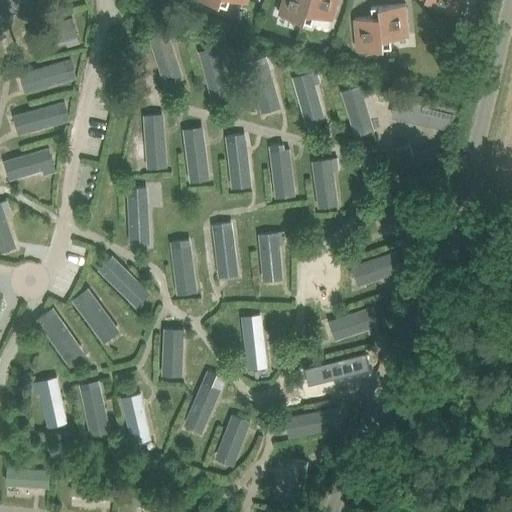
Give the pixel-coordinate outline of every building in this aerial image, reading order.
[(0,0),(0,11),(11,17),(20,0),(0,0)] [(283,0),(280,13),(304,20),(310,0),(283,0)] [(315,13),(332,18),(337,0),(310,0),(304,20),(312,23),(315,13)] [(425,0),(425,1),(437,5),(456,12),(459,0),(425,0)] [(392,46),(391,37),(409,35),(406,3),(380,5),(384,47),(392,46)] [(358,49),(384,47),(380,5),(372,6),(373,15),(355,17),(358,49)] [(34,48),(80,35),(74,16),(29,29),(34,48)] [(198,48),(213,96),(234,89),(219,42),(198,48)] [(160,61),(165,80),(184,75),(178,56),(160,61)] [(27,91),(73,78),(67,59),(22,72),(27,91)] [(251,66),(265,112),(284,106),(270,61),(251,66)] [(295,76),(309,122),(328,115),(314,70),(295,76)] [(344,90),(358,135),(377,129),(364,84),(344,90)] [(20,133),(66,120),(60,101),(15,114),(20,133)] [(457,107),(428,101),(424,120),(453,126),(457,107)] [(146,119),(149,167),(169,165),(166,118),(146,119)] [(186,134),(192,181),(212,178),(207,131),(186,134)] [(230,140),(234,187),(254,185),(250,138),(230,140)] [(405,179),(449,164),(450,163),(442,144),(398,160),(405,179)] [(11,179),(57,166),(51,146),(6,159),(11,179)] [(273,149),(277,197),(297,194),(293,147),(273,149)] [(315,160),(321,207),(341,204),(335,157),(315,160)] [(129,195),(132,243),(152,241),(150,194),(129,195)] [(389,232),(433,216),(426,197),(382,213),(389,232)] [(0,201),(0,252),(19,245),(3,201),(0,201)] [(215,229),(220,276),(240,274),(236,227),(215,229)] [(261,232),(266,280),(286,277),(281,230),(261,232)] [(174,245),(179,293),(199,290),(194,243),(174,245)] [(361,284),(407,269),(400,250),(355,264),(361,284)] [(105,273),(138,307),(152,292),(119,259),(105,273)] [(78,304),(107,342),(122,329),(94,292),(78,304)] [(338,339),(383,324),(377,305),(332,320),(338,339)] [(41,324),(68,363),(84,351),(57,312),(41,324)] [(245,321),(250,368),(270,366),(265,319),(245,321)] [(167,327),(165,374),(185,375),(187,327),(167,327)] [(314,387),(361,376),(356,356),(310,367),(314,387)] [(40,380),(50,426),(70,421),(60,375),(40,380)] [(205,431),(224,388),(206,380),(186,423),(205,431)] [(82,389),(93,435),(112,430),(102,384),(82,389)] [(124,396),(134,443),(154,438),(143,392),(124,396)] [(292,437),(338,427),(334,407),(288,417),(292,437)] [(237,465),(254,420),(235,413),(218,457),(237,465)] [(303,502),(309,459),(293,457),(288,500),(303,502)] [(50,486),(51,470),(9,467),(8,483),(50,486)] [(74,493),(115,498),(117,482),(76,477),(74,493)] [(180,509),(182,492),(140,488),(138,504),(180,509)]
